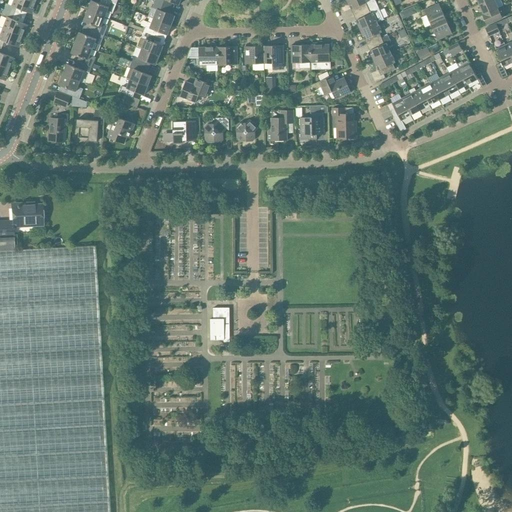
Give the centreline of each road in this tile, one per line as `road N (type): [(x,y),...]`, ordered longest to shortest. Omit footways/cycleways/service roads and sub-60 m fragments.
road 1 (residential): [(339,34),(391,145),(375,156),(137,168)]
road 2 (tertiary): [(6,150),(66,0)]
road 3 (residential): [(339,34),(188,39)]
road 4 (residential): [(137,168),(188,39)]
road 5 (residential): [(137,168),(27,164),(6,150)]
